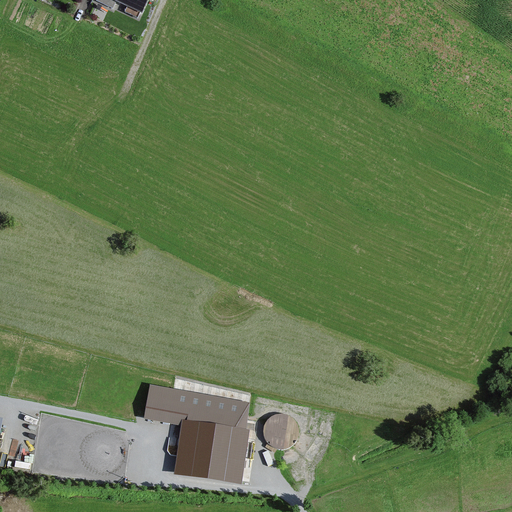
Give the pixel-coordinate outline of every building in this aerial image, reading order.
[(115,0),(115,2),(142,14),(148,0),(115,0)] [(249,403),(151,387),(146,417),(185,423),(176,473),(240,483),(249,430),(245,430),(249,403)] [(309,432),(333,436),(335,421),(326,420),(328,409),(313,407),(309,432)] [(281,440),(290,446),(298,432),(289,426),(281,440)] [(128,445),(127,477),(139,477),(140,461),(137,461),(138,446),(128,445)]
